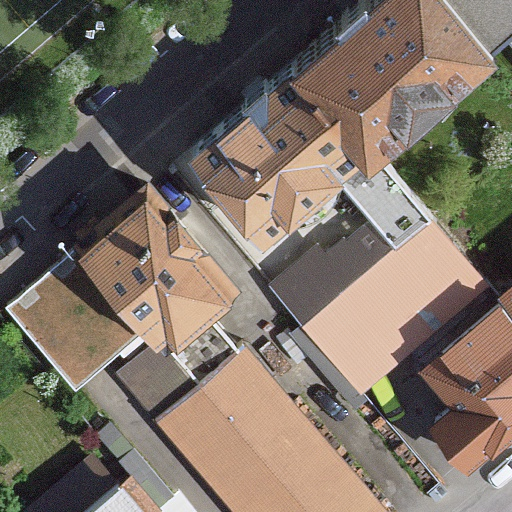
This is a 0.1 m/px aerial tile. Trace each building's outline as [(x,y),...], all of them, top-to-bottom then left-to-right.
[(368,139),(502,27),(479,0),(356,0),(295,52),(368,139)] [(511,0),(479,0),(502,27),(511,17),(511,0)] [(511,17),(502,27),(511,38),(511,17)] [(264,226),(368,139),(295,52),(191,139),(264,226)] [(157,175),(84,236),(169,336),(242,274),(157,175)] [(511,286),(511,264),(501,273),(511,286)] [(468,454),(511,416),(511,286),(501,273),(418,343),(454,387),(429,408),(468,454)] [(243,511),(390,511),(240,339),(152,412),(243,511)] [(159,511),(117,463),(60,511),(159,511)]
